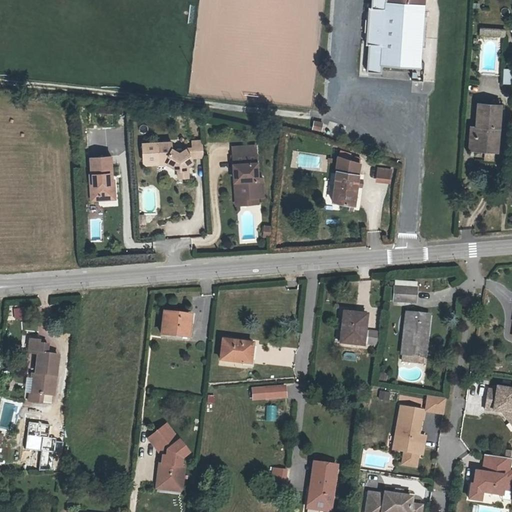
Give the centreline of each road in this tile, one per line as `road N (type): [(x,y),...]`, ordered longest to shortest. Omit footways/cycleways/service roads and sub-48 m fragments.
road 1 (tertiary): [(0,286),(473,250)]
road 2 (unknown): [(310,263),(294,483)]
